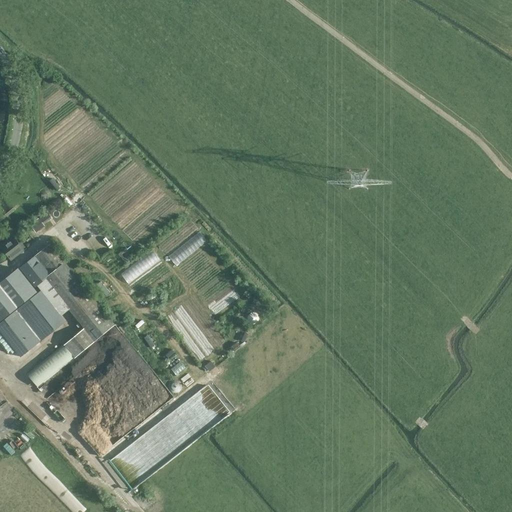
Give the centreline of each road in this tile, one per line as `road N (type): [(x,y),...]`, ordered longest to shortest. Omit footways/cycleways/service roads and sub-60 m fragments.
road 1 (track): [(0,366),(97,463),(217,370)]
road 2 (track): [(290,0),(476,139),(511,176)]
road 3 (track): [(81,191),(139,253),(157,249),(213,318),(243,296)]
road 4 (track): [(81,257),(113,280),(198,374)]
road 5 (unclassified): [(0,169),(20,121),(17,88),(0,50)]
